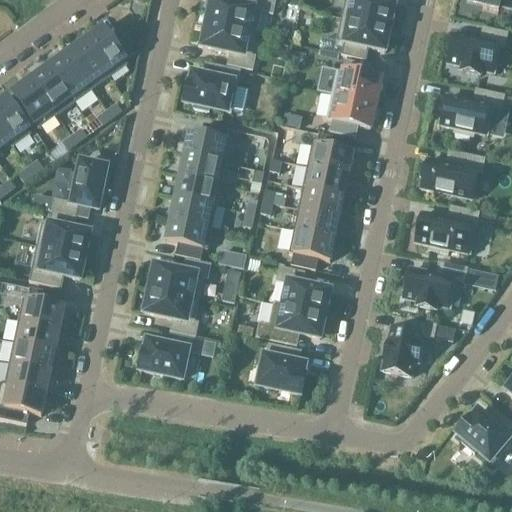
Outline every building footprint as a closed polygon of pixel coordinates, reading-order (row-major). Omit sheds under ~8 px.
[(256,37),(261,15),(273,17),(276,3),(259,0),(242,0),(240,9),(212,3),(207,26),(256,37)] [(391,32),(392,25),(395,8),(379,5),(379,0),(345,0),(341,21),(391,32)] [(511,12),(511,0),(468,0),(468,3),(484,6),(483,11),(499,14),(500,9),(511,12)] [(366,64),(369,52),(385,55),(389,38),(389,39),(391,32),(341,21),(336,45),(344,46),(341,58),(366,64)] [(207,26),(202,50),(230,56),(228,68),(252,74),(255,60),(251,59),(256,37),(207,26)] [(452,46),(449,59),(450,59),(448,67),(462,70),(461,75),(480,79),(481,74),(495,77),(501,49),(505,50),(508,36),(483,31),(480,43),(454,38),(452,47),(452,46)] [(103,32),(84,46),(110,81),(128,68),(124,63),(134,56),(120,35),(110,42),(103,32)] [(84,46),(67,58),(92,93),(110,81),(84,46)] [(67,58),(49,71),(75,106),(92,93),(67,58)] [(337,74),(332,98),(376,108),(381,83),(368,80),(370,69),(346,64),(343,75),(337,74)] [(210,111),(231,116),(240,74),(206,67),(203,79),(193,77),(190,87),(188,87),(184,106),(194,108),(193,112),(209,115),(210,111)] [(49,71),(32,83),(57,119),(75,106),(49,71)] [(32,83),(13,97),(38,132),(57,119),(32,83)] [(501,113),(504,99),(476,93),(473,105),(447,100),(445,110),(444,110),(444,111),(445,111),(443,118),(442,119),(443,119),(441,129),(455,132),(454,136),(473,141),(474,136),(488,139),(494,111),(501,113)] [(376,108),(332,98),(327,123),(333,124),(330,136),(355,141),(357,129),(371,132),(376,108)] [(6,102),(0,106),(0,131),(13,150),(32,137),(6,102)] [(117,107),(107,114),(112,122),(122,115),(117,107)] [(107,114),(97,121),(103,129),(112,122),(107,114)] [(226,168),(231,145),(226,144),(228,133),(204,127),(201,139),(190,137),(185,159),(226,168)] [(13,150),(0,131),(0,152),(9,146),(12,151),(13,150)] [(81,132),(72,139),(77,147),(87,140),(81,132)] [(344,143),(319,138),(317,149),(312,148),(307,171),(348,179),(353,157),(341,155),(344,143)] [(72,139),(62,146),(68,154),(77,147),(72,139)] [(456,156),(453,168),(445,167),(428,163),(426,170),(425,170),(422,185),(423,185),(421,192),(472,203),(478,175),(482,176),(485,162),(456,156)] [(185,159),(180,180),(221,189),(226,168),(185,159)] [(282,165),(272,163),(269,175),(279,177),(282,165)] [(37,164),(28,171),(34,179),(43,172),(37,164)] [(78,179),(72,177),(69,193),(75,194),(72,206),(55,202),(52,215),(77,221),(79,209),(98,213),(101,197),(104,187),(103,186),(107,171),(81,166),(78,179)] [(28,171),(18,177),(24,186),(34,179),(28,171)] [(344,200),(348,179),(307,171),(303,192),(344,200)] [(255,174),(253,186),(261,187),(263,176),(255,174)] [(180,180),(176,201),(217,210),(221,189),(180,180)] [(2,189),(0,190),(0,203),(9,197),(2,189)] [(339,222),(344,200),(303,192),(298,213),(339,222)] [(265,193),(263,205),(273,207),(275,196),(265,193)] [(176,201),(171,222),(212,231),(217,210),(176,201)] [(249,203),(246,216),(254,218),(257,204),(249,203)] [(273,207),(263,205),(260,217),(270,219),(273,207)] [(477,229),(476,229),(479,216),(451,210),(448,223),(422,217),(420,227),(419,227),(419,228),(420,228),(418,236),(417,236),(417,237),(418,237),(416,246),(429,249),(428,254),(448,258),(449,253),(470,258),(477,229)] [(335,243),(339,222),(298,213),(294,234),(335,243)] [(49,227),(42,226),(37,249),(86,260),(87,253),(90,236),(74,233),(77,221),(52,215),(49,227)] [(254,218),(246,216),(243,230),(251,232),(254,218)] [(171,222),(166,244),(178,247),(175,259),(200,264),(203,252),(208,253),(212,231),(171,222)] [(315,274),(318,263),(330,265),(335,243),(294,234),(289,256),(294,257),(291,269),(315,274)] [(86,260),(37,249),(29,285),(61,292),(64,280),(80,283),(84,267),(86,260)] [(208,282),(211,268),(186,263),(183,275),(155,269),(154,274),(153,276),(154,276),(151,287),(150,289),(151,289),(150,293),(191,302),(191,301),(199,302),(204,281),(208,282)] [(464,286),(467,272),(438,266),(436,279),(410,273),(408,282),(405,294),(403,302),(417,305),(416,310),(436,314),(437,309),(451,312),(457,284),(464,286)] [(304,276),(279,271),(276,284),(288,287),(284,308),(283,309),(325,318),(330,294),(301,288),(304,276)] [(60,333),(64,311),(53,308),(55,297),(30,291),(28,303),(23,302),(18,324),(60,333)] [(191,302),(150,293),(145,316),(173,322),(170,335),(195,340),(198,326),(194,325),(199,302),(191,301),(191,302)] [(256,341),(289,348),(291,335),(320,341),(325,318),(283,309),(284,308),(274,306),(269,329),(259,327),(256,341)] [(433,341),(436,328),(408,322),(405,334),(391,331),(389,341),(384,364),(382,374),(411,381),(414,367),(419,368),(423,348),(419,347),(420,339),(433,341)] [(18,324),(14,345),(55,354),(60,333),(18,324)] [(182,383),(188,355),(191,356),(192,356),(195,342),(170,336),(168,345),(167,349),(147,345),(145,355),(143,354),(142,357),(142,359),(141,359),(141,360),(142,360),(140,368),(139,369),(140,369),(139,374),(182,383)] [(14,345),(9,367),(50,375),(55,354),(14,345)] [(266,360),(264,360),(258,389),(301,398),(302,396),(305,381),(305,379),(303,379),(305,369),(298,367),(299,364),(301,354),(268,347),(266,357),(266,360)] [(9,367),(5,387),(0,386),(0,387),(46,397),(50,375),(9,367)] [(46,397),(0,387),(0,422),(27,428),(29,416),(41,419),(46,397)] [(511,443),(504,437),(511,428),(511,427),(493,411),(487,418),(485,421),(478,415),(471,423),(469,421),(468,423),(466,425),(465,425),(466,426),(460,432),(459,432),(460,432),(458,434),(456,436),(464,443),(462,446),(474,456),(477,453),(493,467),(511,444),(511,443)]
